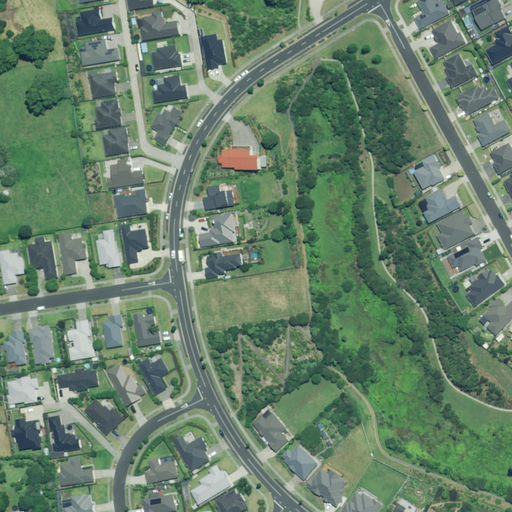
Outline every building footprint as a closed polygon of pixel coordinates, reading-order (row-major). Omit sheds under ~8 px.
[(124,0),(126,12),(155,9),(154,0),(124,0)] [(436,4),(433,0),(421,0),(418,2),(424,14),(415,18),(421,29),(450,14),(443,1),(436,4)] [(489,2),(473,11),(484,30),(506,19),(501,9),(504,7),(500,0),(489,0),(488,1),(489,2)] [(77,24),(70,25),(71,38),(113,34),(112,21),(96,23),(95,13),(76,15),(77,24)] [(160,13),(147,15),(148,18),(140,20),(141,29),(135,30),(137,43),(177,37),(175,22),(162,25),(160,13)] [(429,47),(435,58),(464,43),(459,32),(456,33),(450,20),(431,30),(438,43),(429,47)] [(511,53),(511,30),(510,27),(496,34),(499,39),(496,41),(498,45),(488,51),(494,63),(511,53)] [(478,38),(472,28),(468,30),(474,41),(478,38)] [(216,34),(202,36),(206,71),(214,70),(214,65),(222,64),(222,61),(225,61),(223,39),(216,40),(216,34)] [(84,53),(77,54),(78,67),(114,63),(113,60),(118,59),(117,49),(104,51),(103,41),(83,44),(84,53)] [(171,48),(151,50),(150,55),(146,55),(148,73),(175,69),(175,67),(179,66),(177,55),(172,55),(171,48)] [(467,68),(460,54),(445,63),(448,67),(446,68),(450,76),(447,77),(453,88),(477,74),(472,65),(467,68)] [(113,74),(85,78),(88,99),(111,96),(110,86),(114,86),(113,74)] [(175,78),(158,81),(159,87),(152,88),(153,92),(147,93),(149,106),(184,99),(182,89),(177,90),(175,78)] [(487,91),(483,84),(457,98),(468,116),(499,98),(493,88),(487,91)] [(117,100),(98,102),(99,109),(92,110),(94,121),(89,122),(90,131),(120,126),(117,100)] [(183,113),(172,107),(170,112),(164,109),(159,117),(155,114),(147,129),(155,133),(151,140),(162,145),(173,124),(176,126),(183,113)] [(489,113),(475,120),(478,126),(475,128),(484,146),(511,132),(505,121),(496,125),(489,113)] [(122,130),(105,133),(106,141),(99,141),(101,158),(122,155),(122,152),(125,153),(122,130)] [(511,147),(509,143),(492,153),(496,162),(494,163),(500,174),(511,167),(511,147)] [(233,147),(233,150),(225,150),(225,157),(221,157),(221,163),(224,164),(224,168),(237,168),(237,170),(262,170),(262,156),(253,155),(253,147),(233,147)] [(440,167),(433,155),(421,161),(424,166),(413,173),(423,190),(431,185),(432,186),(444,179),(438,168),(440,167)] [(114,164),(110,165),(112,177),(107,178),(109,189),(143,183),(141,171),(130,173),(128,162),(114,164)] [(458,193),(452,184),(426,200),(428,204),(426,205),(429,210),(424,213),(431,224),(463,205),(456,194),(458,193)] [(223,192),(222,185),(210,187),(212,197),(206,198),(208,210),(225,207),(237,205),(235,190),(223,192)] [(115,196),(118,218),(147,213),(143,189),(136,190),(136,195),(125,197),(125,194),(115,196)] [(467,219),(463,211),(439,224),(444,233),(439,236),(447,250),(475,234),(470,225),(474,223),(471,217),(467,219)] [(200,234),(202,247),(236,241),(232,215),(215,218),(216,228),(210,229),(211,232),(200,234)] [(131,232),(130,224),(121,226),(127,265),(139,263),(138,251),(149,250),(146,230),(131,232)] [(118,252),(115,230),(104,231),(105,239),(97,241),(101,265),(107,264),(108,268),(122,266),(120,252),(118,252)] [(73,240),(72,234),(59,236),(65,275),(78,273),(76,263),(87,261),(83,239),(73,240)] [(46,243),(45,237),(36,239),(37,244),(29,245),(32,267),(36,266),(37,269),(45,267),(47,280),(59,278),(53,242),(46,243)] [(484,247),(479,238),(468,243),(470,247),(449,257),(455,268),(459,266),(463,272),(477,264),(478,266),(487,261),(481,249),(484,247)] [(11,255),(10,251),(0,252),(5,285),(17,283),(16,275),(26,273),(23,258),(19,258),(18,253),(11,255)] [(225,258),(224,252),(209,256),(210,261),(205,262),(207,269),(204,270),(206,279),(227,274),(227,271),(239,268),(239,266),(243,265),(240,254),(225,258)] [(468,295),(476,307),(506,284),(499,274),(497,275),(493,269),(490,271),(488,269),(479,276),(481,278),(470,286),(473,291),(468,295)] [(511,319),(511,302),(507,307),(498,299),(491,307),(493,308),(485,316),(493,323),(489,327),(498,335),(511,319)] [(147,317),(146,313),(134,315),(139,347),(162,344),(160,331),(152,333),(150,325),(157,324),(155,316),(147,317)] [(125,327),(123,315),(111,317),(112,321),(103,322),(108,348),(124,346),(121,327),(125,327)] [(90,320),(77,322),(79,330),(69,331),(72,348),(70,349),(72,361),(96,357),(94,344),(93,344),(90,320)] [(55,357),(50,326),(41,328),(42,329),(30,331),(32,344),(33,344),(36,365),(51,363),(50,357),(55,357)] [(25,342),(24,331),(12,333),(13,341),(5,343),(6,351),(8,351),(10,363),(17,362),(18,366),(27,364),(24,342),(25,342)] [(170,373),(162,359),(152,364),(149,359),(139,365),(156,395),(167,388),(162,378),(170,373)] [(128,377),(122,365),(108,373),(128,408),(142,400),(140,397),(147,393),(142,384),(139,386),(132,374),(128,377)] [(77,373),(59,374),(60,389),(70,388),(70,390),(78,389),(78,391),(91,390),(91,386),(100,386),(99,372),(92,372),(91,369),(77,370),(77,373)] [(31,380),(31,377),(17,380),(18,381),(8,383),(10,395),(8,396),(10,405),(25,402),(25,404),(38,402),(36,389),(40,388),(38,379),(31,380)] [(105,408),(96,399),(85,411),(99,425),(98,426),(107,436),(124,419),(115,409),(112,412),(107,407),(105,408)] [(288,429),(272,410),(264,417),(263,415),(253,424),(277,452),(290,441),(283,433),(288,429)] [(62,426),(61,416),(49,418),(55,453),(82,449),(81,440),(77,440),(76,433),(67,435),(65,425),(62,426)] [(26,423),(26,419),(17,420),(18,426),(16,426),(19,450),(42,447),(40,431),(41,431),(40,421),(26,423)] [(188,445),(183,436),(174,441),(191,472),(211,460),(206,451),(209,448),(203,437),(188,445)] [(321,464),(301,445),(293,453),(289,449),(281,458),(305,480),(321,464)] [(82,471),(80,458),(71,460),(72,463),(60,465),(61,473),(58,473),(61,486),(95,481),(93,469),(82,471)] [(161,464),(160,459),(150,461),(152,471),(146,472),(148,484),(179,478),(176,461),(161,464)] [(222,472),(218,466),(210,470),(212,474),(200,481),(203,485),(191,492),(198,505),(233,485),(224,470),(222,472)] [(308,483),(305,488),(335,509),(346,493),(342,491),(347,483),(331,472),(328,476),(320,470),(310,484),(308,483)] [(246,501),(241,493),(229,500),(226,495),(215,501),(221,511),(244,511),(248,510),(244,502),(246,501)] [(353,493),(339,511),(381,511),(383,510),(364,497),(362,499),(353,493)] [(71,497),(72,505),(69,506),(69,508),(63,509),(63,511),(95,511),(93,494),(71,497)] [(173,511),(178,511),(176,495),(144,499),(145,511),(173,511)]
